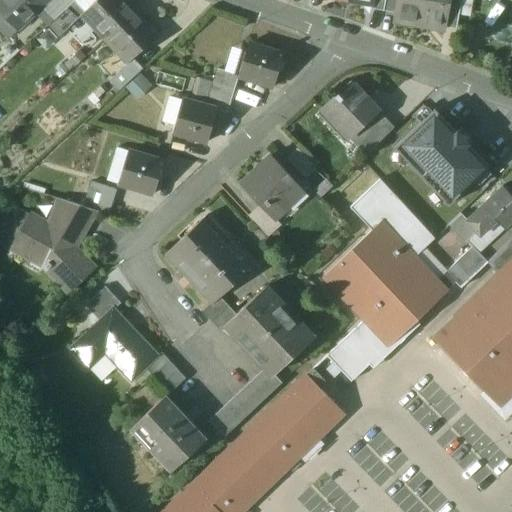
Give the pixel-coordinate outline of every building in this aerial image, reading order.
[(35,0),(0,0),(0,13),(16,30),(41,6),(35,0)] [(71,0),(46,0),(41,6),(46,12),(54,20),(57,16),(73,2),(71,0)] [(96,0),(83,12),(82,14),(89,22),(91,21),(106,37),(132,12),(120,0),(96,0)] [(385,0),(373,0),(373,4),(371,4),(370,9),(383,11),(385,0)] [(397,0),(385,0),(383,11),(395,13),(397,0)] [(423,0),(397,0),(395,13),(394,21),(419,25),(423,0)] [(423,0),(419,25),(444,29),(445,28),(449,0),(423,0)] [(461,0),(449,0),(445,28),(456,30),(461,0)] [(73,2),(57,16),(68,27),(82,14),(83,12),(73,2)] [(46,12),(40,18),(47,26),(54,20),(46,12)] [(132,12),(106,37),(121,53),(119,55),(126,62),(127,63),(132,58),(155,37),(132,12)] [(47,26),(46,27),(57,38),(68,27),(57,16),(54,20),(47,26)] [(283,54),(248,44),(238,76),(238,77),(273,87),(283,54)] [(126,62),(124,68),(110,81),(119,90),(142,69),(132,58),(127,63),(126,62)] [(238,76),(217,69),(213,83),(234,89),(238,77),(238,76)] [(213,83),(212,83),(200,79),(193,102),(216,109),(215,111),(227,114),(234,89),(213,83)] [(377,111),(353,85),(340,98),(336,95),(320,110),(348,139),(377,111)] [(193,102),(182,99),(171,133),(205,143),(215,111),(216,109),(193,102)] [(394,148),(450,206),(490,167),(434,110),(394,148)] [(377,111),(348,139),(365,156),(394,128),(377,111)] [(316,169),(298,149),(287,159),(305,179),(316,169)] [(163,161),(128,151),(118,184),(153,194),(163,161)] [(304,191),(270,155),(269,156),(270,157),(241,183),(240,184),(260,206),(273,220),(275,218),(304,191)] [(434,239),(379,180),(350,208),(372,231),(381,222),(414,258),(423,249),(434,239)] [(117,190),(91,182),(84,207),(87,208),(109,215),(117,190)] [(511,196),(502,186),(481,206),(504,228),(504,229),(511,220),(511,196)] [(84,207),(60,199),(55,215),(64,218),(79,221),(87,208),(84,207)] [(11,206),(0,216),(0,245),(10,251),(15,242),(13,242),(28,216),(11,206)] [(273,220),(260,206),(249,216),(268,237),(281,225),(275,218),(273,220)] [(495,220),(481,206),(466,221),(465,221),(476,232),(479,235),(495,220)] [(476,232),(465,221),(466,221),(460,214),(449,225),(466,242),(476,232)] [(64,218),(56,231),(28,216),(13,242),(15,242),(43,259),(47,263),(42,270),(45,272),(47,270),(70,292),(94,270),(74,248),(83,233),(74,228),(79,221),(64,218)] [(248,269),(203,220),(167,254),(212,302),(213,303),(219,297),(248,269)] [(495,220),(479,235),(476,232),(466,242),(471,247),(472,247),(478,253),(504,228),(495,220)] [(414,258),(381,222),(372,231),(323,277),(364,320),(379,336),(405,312),(414,321),(446,291),(414,258)] [(511,239),(488,263),(498,274),(432,338),(499,406),(511,393),(511,239)] [(471,247),(455,263),(470,279),(487,263),(478,253),(472,247),(471,247)] [(445,273),(423,249),(414,258),(446,291),(455,283),(445,273)] [(470,279),(455,263),(445,273),(455,283),(461,288),(470,279)] [(104,286),(85,305),(99,319),(112,307),(113,309),(119,303),(104,286)] [(307,342),(260,291),(235,314),(224,325),(264,368),(271,375),(272,374),(307,342)] [(219,297),(213,303),(212,302),(202,311),(211,321),(227,305),(219,297)] [(227,305),(211,321),(220,330),(224,325),(235,314),(227,305)] [(113,309),(112,307),(99,319),(69,347),(85,365),(102,350),(130,380),(144,368),(157,355),(113,309)] [(364,320),(326,356),(351,382),(381,353),(372,343),(379,336),(364,320)] [(157,355),(144,368),(152,377),(168,361),(160,352),(157,355)] [(168,361),(152,377),(168,394),(184,379),(168,361)] [(264,368),(234,397),(249,413),(281,383),(272,374),(271,375),(264,368)] [(192,484),(163,511),(241,511),(323,434),(320,431),(341,411),(319,389),(325,384),(312,371),(193,486),(192,484)] [(164,396),(130,428),(171,471),(185,457),(183,455),(201,439),(182,419),(184,417),(164,396)] [(234,397),(208,421),(224,437),(249,413),(234,397)]
